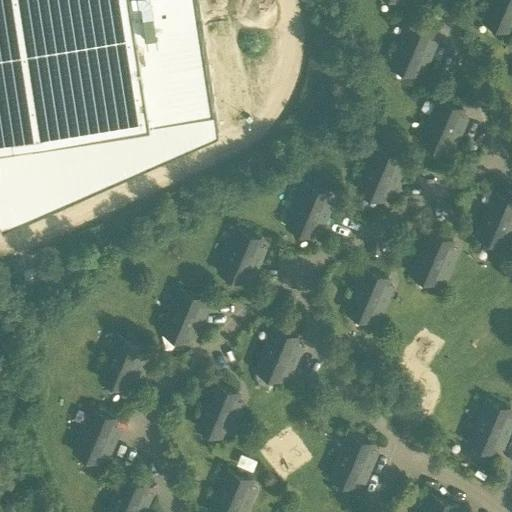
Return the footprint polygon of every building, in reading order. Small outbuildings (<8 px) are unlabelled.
[(0,0),(0,238),(220,143),(199,0),(0,0)] [(511,19),(511,0),(490,0),(483,18),(507,29),(511,19)] [(425,66),(435,43),(428,40),(432,31),(408,20),(390,63),(414,73),(418,64),(425,66)] [(455,143),(465,120),(458,117),(462,108),(438,97),(420,139),(444,150),(448,140),(455,143)] [(392,191),(402,168),(395,165),(399,156),(375,145),(357,188),(381,198),(385,189),(392,191)] [(321,227),(331,204),(324,201),(328,191),(304,181),(286,223),(310,234),(314,224),(321,227)] [(510,236),(511,232),(511,198),(494,190),(476,233),(500,243),(504,234),(510,236)] [(253,273),(263,249),(257,247),(261,237),(236,227),(218,269),(243,280),(247,270),(253,273)] [(445,275),(455,251),(448,248),(452,239),(428,229),(410,271),(434,281),(438,272),(445,275)] [(380,312),(390,289),(384,286),(388,277),(364,266),(345,308),(370,319),(374,309),(380,312)] [(196,333),(206,309),(199,306),(203,297),(179,287),(161,329),(185,339),(189,330),(196,333)] [(290,371),(300,348),(294,345),(298,336),(273,325),(255,368),(280,378),(284,369),(290,371)] [(134,379),(144,356),(137,353),(141,344),(117,333),(99,376),(123,386),(127,377),(134,379)] [(230,428),(240,404),(234,401),(238,392),(214,382),(196,424),(220,434),(224,425),(230,428)] [(502,443),(511,420),(511,419),(506,417),(510,408),(486,397),(468,440),(492,450),(496,441),(502,443)] [(108,453),(118,429),(112,426),(116,417),(91,407),(73,449),(98,459),(102,450),(108,453)] [(364,478),(374,455),(368,452),(372,443),(348,432),(330,475),(354,485),(358,476),(364,478)] [(239,511),(243,511),(253,490),(247,487),(251,478),(227,468),(208,510),(213,511),(236,511),(237,511),(239,511)] [(142,511),(149,497),(142,494),(146,485),(122,475),(106,511),(142,511)] [(451,511),(455,504),(431,493),(423,511),(451,511)]
